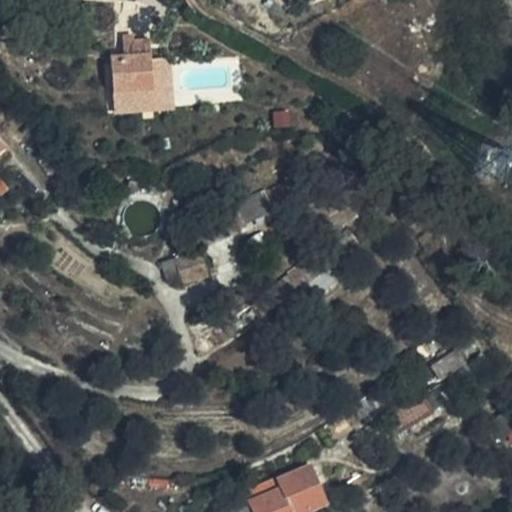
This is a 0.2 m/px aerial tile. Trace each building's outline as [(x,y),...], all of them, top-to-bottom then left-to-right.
[(120,80),(123,115),(163,111),(158,62),(131,64),(133,79),(120,80)] [(165,132),(163,111),(123,115),(125,136),(165,132)] [(334,189),(324,171),(299,179),(194,225),(204,250),(237,236),(244,224),(255,218),(258,226),(327,196),(334,189)] [(138,195),(140,184),(128,182),(125,192),(138,195)] [(368,261),(347,233),(257,300),(266,312),(288,295),(301,311),(368,261)] [(201,253),(175,260),(181,280),(182,285),(208,278),(201,253)] [(181,280),(175,260),(161,264),(167,285),(181,280)] [(429,397),(391,407),(396,426),(434,416),(429,397)] [(311,466),(276,481),(279,488),(249,502),(252,511),(314,511),(327,506),(311,466)] [(279,488),(276,481),(245,494),(249,502),(279,488)]
